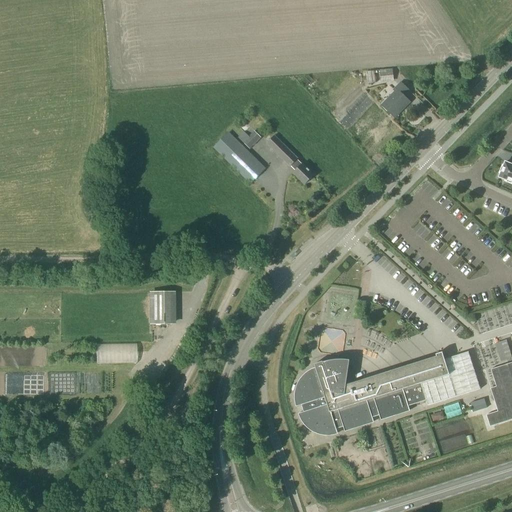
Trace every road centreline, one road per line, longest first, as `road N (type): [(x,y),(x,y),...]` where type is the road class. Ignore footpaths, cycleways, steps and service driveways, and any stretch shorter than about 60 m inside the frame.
road 1 (unclassified): [(74,511),(152,435),(181,392),(242,262),(296,279)]
road 2 (track): [(0,261),(242,262)]
road 3 (secondary): [(219,438),(238,353),(296,279)]
road 4 (secondary): [(296,279),(422,149)]
road 5 (secondary): [(422,149),(511,57)]
